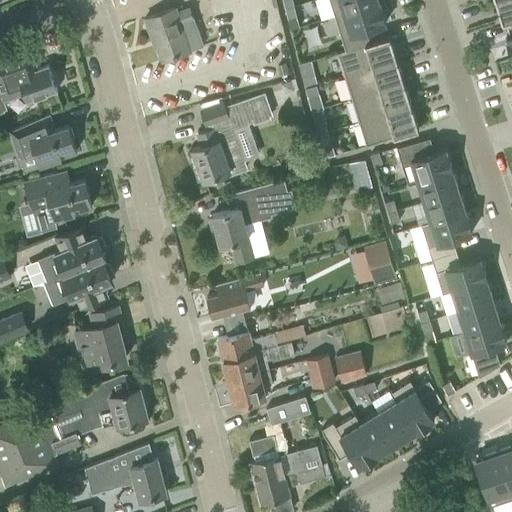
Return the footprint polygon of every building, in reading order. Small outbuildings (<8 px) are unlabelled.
[(379,2),(378,0),(329,0),(332,11),(334,15),(379,2)] [(511,0),(495,0),(498,10),(499,12),(498,12),(500,18),(501,18),(501,20),(502,20),(502,22),(511,19),(511,0)] [(366,28),(385,23),(379,2),(334,15),(339,35),(344,49),(370,41),(366,28)] [(294,5),(285,7),(288,18),(293,17),(296,16),(294,5)] [(204,45),(193,18),(189,6),(176,11),(175,7),(145,18),(153,40),(155,40),(162,60),(204,45)] [(397,60),(393,48),(394,48),(393,46),(394,46),(392,39),(391,40),(390,38),(389,35),(370,41),(344,49),(344,50),(337,52),(342,68),(345,77),(397,60)] [(0,95),(1,95),(2,100),(22,93),(25,101),(57,90),(48,64),(37,68),(31,51),(0,62),(0,95)] [(404,83),(400,71),(401,71),(400,69),(401,69),(399,62),(398,63),(397,60),(397,61),(397,60),(345,77),(352,100),(404,83)] [(285,63),(278,65),(280,74),(288,72),(285,63)] [(316,84),(314,75),(303,78),(304,83),(305,87),(316,84)] [(411,106),(407,94),(408,94),(407,92),(408,92),(406,85),(405,85),(405,83),(404,83),(352,100),(359,122),(411,106)] [(319,93),(316,84),(305,87),(308,96),(312,95),(319,93)] [(232,127),(248,122),(253,120),(254,122),(269,117),(269,114),(271,113),(264,92),(224,106),(223,102),(200,110),(206,125),(210,124),(212,128),(197,133),(202,145),(192,148),(198,166),(194,168),(198,179),(202,177),(203,179),(228,170),(230,174),(245,168),(242,159),(243,159),(240,149),(239,150),(235,139),(236,138),(232,127)] [(418,129),(415,117),(414,115),(415,115),(413,108),(412,108),(412,106),(411,107),(411,106),(359,122),(366,145),(418,129)] [(322,108),(311,110),(314,119),(317,118),(325,116),(322,108)] [(68,124),(54,129),(49,114),(11,130),(19,156),(33,151),(39,167),(61,160),(59,156),(77,150),(68,124)] [(327,131),(317,134),(319,142),(324,141),(330,139),(327,131)] [(429,137),(397,147),(408,184),(417,181),(417,180),(452,169),(445,148),(434,151),(429,137)] [(379,151),(370,153),(373,164),(382,162),(379,151)] [(352,161),(359,186),(375,181),(368,157),(352,161)] [(85,178),(70,182),(67,169),(22,180),(30,208),(49,203),(53,221),(74,215),(72,211),(92,206),(88,192),(90,192),(87,181),(86,182),(85,178)] [(452,169),(417,180),(417,181),(424,200),(458,190),(453,171),(452,169)] [(291,208),(285,183),(274,186),(273,182),(235,191),(239,207),(212,214),(216,230),(212,233),(214,242),(219,243),(220,244),(230,241),(235,261),(253,257),(244,223),(271,216),(270,214),(291,208)] [(458,190),(424,200),(424,202),(430,221),(465,210),(459,191),(458,190)] [(395,204),(393,199),(385,201),(388,212),(396,209),(395,204)] [(398,215),(396,209),(388,212),(391,222),(399,220),(398,215)] [(430,221),(421,224),(428,246),(431,258),(456,250),(452,238),(472,232),(465,211),(465,210),(430,221)] [(97,238),(96,234),(88,238),(82,224),(54,236),(60,249),(37,258),(46,280),(47,282),(102,259),(105,258),(102,250),(106,248),(101,236),(97,238)] [(385,241),(365,246),(375,280),(395,274),(385,241)] [(486,279),(480,257),(460,263),(456,250),(431,258),(439,282),(442,293),(451,290),(486,279)] [(0,280),(10,276),(3,259),(0,259),(0,280)] [(105,265),(102,259),(47,282),(46,280),(43,281),(53,304),(75,295),(80,308),(108,297),(103,284),(111,280),(110,277),(113,275),(108,263),(105,265)] [(250,305),(246,289),(253,288),(264,284),(260,271),(235,278),(215,283),(218,293),(206,296),(211,315),(231,310),(250,305)] [(384,300),(406,294),(401,279),(380,285),(384,300)] [(493,300),(486,279),(451,290),(455,301),(458,311),(493,300)] [(499,320),(493,300),(458,311),(460,319),(464,331),(499,320)] [(120,332),(124,331),(118,306),(90,313),(94,327),(74,332),(81,358),(87,356),(90,367),(126,357),(120,332)] [(428,315),(426,308),(417,311),(421,321),(429,319),(428,315)] [(0,339),(28,328),(21,311),(0,319),(0,339)] [(431,325),(429,319),(421,321),(424,332),(432,329),(431,325)] [(499,320),(464,331),(468,343),(471,352),(478,376),(500,364),(494,345),(506,341),(499,320)] [(249,339),(249,338),(247,330),(237,333),(217,338),(223,358),(276,344),(275,342),(291,338),(289,329),(273,333),(249,339)] [(271,358),(272,360),(293,354),(290,341),(276,344),(223,358),(228,378),(268,368),(266,360),(271,358)] [(367,374),(360,349),(335,356),(342,382),(367,374)] [(327,353),(306,358),(313,386),(334,380),(327,353)] [(271,382),(268,368),(228,378),(234,404),(264,396),(261,385),(271,382)] [(117,421),(118,425),(137,420),(138,424),(148,422),(147,418),(148,417),(144,405),(147,404),(142,386),(142,385),(141,384),(139,384),(138,384),(131,386),(131,388),(115,392),(111,377),(39,405),(39,408),(0,423),(0,472),(5,483),(56,462),(52,453),(81,443),(78,433),(97,425),(117,421)] [(404,383),(393,390),(398,398),(417,429),(434,419),(427,408),(441,400),(428,380),(415,388),(410,379),(404,383)] [(376,388),(373,380),(365,382),(363,383),(366,392),(376,388)] [(442,384),(447,394),(455,390),(449,380),(442,384)] [(366,392),(363,383),(358,385),(352,386),(355,395),(366,392)] [(310,411),(305,395),(266,408),(271,423),(310,411)] [(417,429),(398,398),(390,403),(379,410),(398,441),(417,429)] [(398,441),(379,410),(372,414),(359,422),(379,453),(398,441)] [(379,453),(359,422),(354,413),(344,419),(335,425),(332,421),(321,428),(322,431),(339,458),(350,451),(359,465),(379,453)] [(250,439),(255,459),(249,461),(254,481),(321,464),(317,445),(280,454),(274,433),(250,439)] [(166,492),(159,465),(157,458),(153,459),(149,441),(115,454),(109,457),(108,457),(82,466),(82,467),(84,466),(91,492),(116,485),(115,480),(121,479),(123,483),(134,480),(139,499),(166,492)] [(509,445),(497,449),(511,492),(511,446),(510,447),(509,445)] [(486,456),(476,459),(491,504),(511,497),(511,492),(497,449),(485,453),(486,456)] [(325,476),(321,464),(254,481),(260,502),(269,500),(272,511),(280,511),(292,509),(289,495),(290,495),(287,485),(325,476)]
